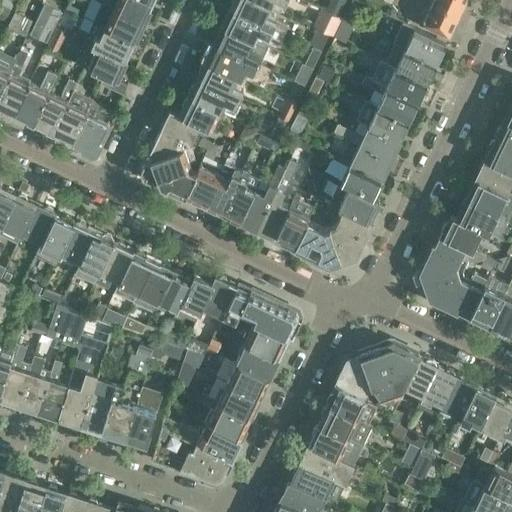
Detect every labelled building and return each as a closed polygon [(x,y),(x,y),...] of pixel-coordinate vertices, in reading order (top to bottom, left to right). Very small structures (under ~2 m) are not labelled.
[(12,0),(0,0),(0,4),(9,8),(12,0)] [(153,0),(115,0),(113,6),(145,21),(146,19),(149,18),(151,13),(150,9),(154,1),(153,0)] [(234,0),(234,1),(231,7),(284,32),(288,24),(277,19),(281,9),(261,0),(234,0)] [(261,0),(281,9),(284,11),(289,0),(261,0)] [(332,0),(328,8),(337,12),(342,0),(332,0)] [(459,13),(431,0),(429,0),(418,22),(448,37),(459,13)] [(431,0),(459,13),(465,0),(431,0)] [(45,42),(61,9),(43,1),(27,33),(45,42)] [(66,8),(77,13),(79,9),(68,4),(66,8)] [(8,9),(0,5),(0,22),(2,23),(8,9)] [(104,25),(104,26),(136,40),(137,38),(140,38),(143,32),(141,29),(145,21),(113,6),(111,11),(101,6),(94,20),(95,20),(104,25)] [(224,23),(223,25),(253,39),(258,29),(280,39),(284,32),(231,7),(228,14),(225,15),(223,21),(224,23)] [(337,15),(323,8),(315,25),(317,26),(328,31),(329,32),(337,15)] [(347,9),(343,16),(352,20),(355,13),(347,9)] [(15,11),(7,26),(17,31),(24,16),(15,11)] [(343,17),(334,35),(343,39),(351,21),(343,17)] [(410,34),(405,46),(436,61),(437,59),(440,58),(442,53),(441,51),(446,41),(414,25),(400,19),(397,28),(410,34)] [(104,25),(95,20),(90,31),(78,26),(74,34),(95,45),(127,59),(131,51),(134,50),(137,44),(135,41),(136,40),(104,26),(104,25)] [(218,35),(215,41),(256,61),(264,64),(268,57),(249,48),(253,39),(223,25),(223,26),(220,27),(217,33),(218,35)] [(328,31),(317,26),(309,43),(320,49),(328,31)] [(56,29),(48,46),(56,50),(64,32),(56,29)] [(207,58),(237,73),(241,64),(252,69),(253,68),(271,76),(274,70),(256,61),(215,41),(211,49),(209,50),(206,55),(207,58)] [(104,73),(118,79),(121,70),(125,70),(128,64),(126,61),(127,59),(95,45),(86,64),(104,73)] [(312,45),(304,62),(312,66),(320,49),(312,45)] [(0,90),(9,72),(0,67),(0,59),(5,49),(0,46),(0,90)] [(405,46),(396,65),(427,80),(428,79),(431,77),(433,72),(432,70),(436,61),(405,46)] [(9,72),(0,90),(0,105),(3,107),(5,110),(10,112),(15,111),(28,81),(17,75),(26,55),(18,50),(9,72)] [(387,84),(418,99),(419,98),(422,97),(424,92),(423,89),(427,80),(396,65),(377,56),(373,63),(392,72),(387,84)] [(201,70),(198,77),(240,96),(243,88),(232,83),(237,73),(207,58),(206,61),(203,62),(200,68),(201,70)] [(302,61),(294,78),(304,83),(312,66),(302,61)] [(322,63),(317,73),(328,78),(333,68),(322,63)] [(29,80),(28,81),(15,111),(17,112),(16,115),(25,120),(27,117),(35,121),(49,90),(57,74),(48,70),(40,86),(29,80)] [(101,81),(124,93),(128,84),(118,79),(104,73),(101,81)] [(49,90),(35,121),(36,121),(35,124),(45,129),(46,126),(54,130),(69,99),(78,78),(71,75),(62,96),(49,90)] [(377,104),(409,119),(409,117),(412,116),(415,111),(414,108),(418,99),(387,84),(366,75),(363,81),(383,91),(377,104)] [(325,80),(316,76),(312,85),(321,89),(325,80)] [(191,93),(190,94),(220,108),(225,99),(236,104),(240,96),(198,77),(195,84),(192,85),(190,90),(191,93)] [(69,99),(54,130),(56,131),(55,134),(64,138),(65,135),(73,139),(88,108),(87,108),(92,98),(74,90),(69,99)] [(185,105),(181,113),(201,122),(211,127),(220,108),(190,94),(189,96),(187,97),(184,102),(185,105)] [(279,94),(271,111),(286,118),(295,101),(286,97),(279,94)] [(368,123),(400,138),(404,130),(407,129),(409,124),(408,121),(409,119),(377,104),(367,99),(358,119),(368,123)] [(88,108),(73,139),(74,139),(72,142),(91,151),(98,148),(110,123),(109,123),(113,114),(90,103),(88,108)] [(171,108),(162,127),(192,141),(200,123),(211,127),(201,122),(181,113),(171,108)] [(297,113),(289,130),(297,134),(305,117),(297,113)] [(277,114),(269,131),(278,136),(286,119),(277,114)] [(496,136),(496,137),(511,144),(511,120),(505,117),(501,127),(497,128),(495,132),(496,136)] [(348,138),(359,142),(391,157),(395,149),(397,148),(400,143),(399,140),(400,138),(368,123),(363,134),(338,122),(334,131),(348,138)] [(223,123),(220,130),(234,137),(237,129),(223,123)] [(150,152),(152,157),(176,149),(184,146),(182,141),(176,138),(177,135),(191,142),(192,141),(162,127),(150,152)] [(255,129),(239,136),(253,144),(259,131),(255,129)] [(260,132),(254,145),(262,149),(268,136),(260,132)] [(292,133),(289,141),(307,150),(311,142),(292,133)] [(208,148),(217,144),(201,136),(198,144),(208,148)] [(511,144),(496,137),(495,140),(491,141),(489,145),(491,148),(487,157),(511,168),(511,144)] [(339,157),(350,161),(382,177),(386,168),(388,168),(391,162),(390,159),(391,157),(359,142),(348,138),(339,157)] [(186,193),(185,196),(187,196),(188,194),(196,198),(196,201),(202,204),(205,203),(206,203),(220,171),(223,163),(212,158),(218,144),(217,144),(208,148),(207,148),(200,162),(192,178),(186,193)] [(176,149),(152,157),(146,159),(142,169),(144,176),(152,180),(182,167),(191,164),(184,146),(176,149)] [(255,188),(240,219),(242,220),(243,223),(248,225),(251,224),(257,227),(277,185),(289,158),(282,154),(270,182),(269,181),(264,192),(255,188)] [(481,169),(477,177),(507,190),(511,180),(511,169),(487,157),(486,158),(482,159),(479,166),(481,169)] [(277,185),(257,227),(264,231),(265,234),(270,236),(273,235),(274,236),(289,204),(280,200),(297,161),(289,158),(277,185)] [(350,161),(341,181),(340,181),(348,185),(372,196),(376,187),(379,187),(381,181),(381,178),(382,177),(350,161)] [(182,167),(152,180),(153,180),(159,178),(161,184),(185,196),(186,193),(192,178),(189,176),(193,169),(191,164),(182,167)] [(220,171),(206,203),(207,203),(208,207),(214,209),(217,208),(223,211),(243,169),(234,165),(229,176),(220,171)] [(243,169),(223,211),(230,214),(231,217),(236,220),(239,219),(240,219),(255,188),(245,183),(250,172),(243,169)] [(471,188),(468,196),(498,211),(509,216),(511,208),(511,193),(507,191),(477,177),(476,179),(473,178),(469,187),(471,188)] [(331,200),(338,204),(370,218),(374,211),(376,210),(379,203),(378,201),(379,199),(372,196),(348,185),(340,181),(331,200)] [(0,227),(16,193),(15,192),(14,189),(9,187),(6,188),(0,184),(0,227)] [(0,233),(17,242),(22,231),(35,202),(27,198),(26,195),(21,192),(18,194),(16,193),(0,227),(0,233)] [(293,195),(289,204),(274,236),(283,240),(284,243),(290,246),(293,244),(294,245),(309,214),(300,209),(304,200),(293,195)] [(458,216),(482,228),(488,231),(498,211),(468,196),(467,198),(464,199),(460,206),(462,209),(458,216)] [(35,202),(22,231),(41,241),(55,211),(54,211),(53,208),(48,205),(45,206),(35,202)] [(335,223),(330,225),(343,259),(353,256),(355,254),(372,219),(370,218),(338,204),(343,207),(335,223)] [(55,211),(41,241),(40,243),(60,252),(75,220),(74,220),(74,221),(73,220),(72,217),(67,215),(64,216),(56,212),(55,211)] [(442,233),(466,245),(472,248),(482,228),(458,216),(452,213),(447,222),(444,224),(441,229),(443,232),(442,233)] [(309,214),(294,245),(294,246),(304,251),(304,252),(328,263),(330,264),(333,263),(343,259),(330,225),(325,227),(307,219),(310,214),(309,214)] [(75,220),(60,252),(79,261),(94,230),(86,226),(85,223),(80,221),(77,222),(76,222),(76,221),(75,220)] [(94,230),(79,261),(99,270),(114,239),(112,238),(112,235),(107,233),(104,234),(94,230)] [(423,276),(426,284),(459,272),(463,271),(468,260),(472,262),(483,259),(485,254),(472,248),(466,245),(442,233),(435,246),(434,245),(423,267),(423,271),(423,273),(423,276)] [(114,239),(99,270),(94,280),(108,287),(113,277),(119,279),(133,249),(126,246),(125,242),(121,240),(117,241),(116,241),(116,240),(114,239)] [(133,249),(119,279),(138,288),(153,258),(146,255),(145,255),(144,251),(139,249),(136,251),(133,249)] [(153,258),(138,288),(158,298),(172,268),(171,267),(170,264),(166,262),(163,263),(161,263),(162,262),(153,258)] [(172,268),(158,298),(177,307),(192,276),(185,273),(185,274),(184,273),(183,270),(178,268),(175,269),(172,268)] [(11,273),(5,270),(3,276),(8,279),(11,273)] [(192,276),(177,307),(178,307),(181,302),(199,311),(203,305),(215,279),(207,275),(204,277),(203,276),(203,275),(195,271),(192,277),(192,276)] [(459,272),(426,284),(429,295),(431,297),(432,298),(457,310),(457,308),(470,314),(485,282),(487,277),(475,272),(472,278),(465,274),(463,271),(459,272)] [(215,279),(203,305),(221,314),(236,284),(229,280),(229,281),(228,281),(227,277),(222,275),(219,276),(217,275),(215,279)] [(0,317),(2,318),(12,283),(0,278),(0,317)] [(485,282),(470,314),(471,314),(471,313),(472,314),(473,317),(479,320),(482,319),(490,322),(505,291),(485,282)] [(236,284),(221,314),(235,321),(240,312),(253,319),(289,336),(291,330),(294,330),(299,319),(297,318),(298,316),(298,315),(296,312),(296,311),(251,289),(250,290),(236,284)] [(43,288),(40,295),(59,302),(63,294),(44,287),(43,288)] [(505,291),(490,322),(492,323),(492,326),(499,329),(502,328),(509,332),(511,326),(511,289),(509,289),(507,293),(505,291)] [(64,293),(60,303),(79,310),(83,301),(64,293)] [(100,318),(106,304),(97,299),(91,313),(100,318)] [(80,344),(68,381),(80,385),(86,368),(97,372),(98,372),(113,323),(56,302),(45,333),(80,344)] [(112,322),(120,325),(125,315),(117,311),(112,322)] [(27,327),(43,332),(46,323),(30,318),(27,327)] [(244,339),(245,340),(255,345),(279,356),(280,354),(282,355),(290,339),(288,337),(289,336),(253,319),(244,339)] [(142,332),(161,339),(166,330),(148,322),(142,332)] [(161,339),(183,346),(186,339),(167,329),(161,339)] [(58,339),(48,335),(46,344),(56,347),(58,339)] [(188,337),(183,347),(202,353),(207,343),(188,337)] [(179,357),(182,347),(156,339),(151,354),(161,357),(162,351),(179,357)] [(212,339),(208,347),(215,350),(217,351),(221,343),(219,342),(212,339)] [(10,358),(0,389),(0,395),(9,398),(10,402),(15,403),(18,401),(31,361),(23,358),(28,344),(16,340),(10,358)] [(245,340),(236,360),(269,376),(273,367),(277,365),(279,361),(278,357),(278,356),(279,356),(255,345),(245,340)] [(0,389),(10,358),(14,346),(0,341),(0,389)] [(381,345),(392,377),(390,377),(395,392),(394,394),(391,400),(397,403),(401,395),(399,394),(404,385),(402,384),(404,380),(417,353),(406,347),(405,346),(405,347),(396,343),(396,342),(395,342),(393,341),(391,342),(390,341),(390,342),(381,345)] [(132,369),(145,373),(153,347),(140,343),(132,369)] [(381,345),(360,352),(360,353),(371,383),(373,383),(380,393),(379,398),(387,402),(385,407),(393,411),(397,403),(391,400),(395,392),(390,377),(392,377),(381,345)] [(183,359),(197,366),(202,354),(186,348),(183,359)] [(124,367),(130,369),(135,354),(129,352),(124,367)] [(402,384),(404,385),(422,394),(437,364),(435,363),(434,360),(429,358),(426,359),(418,355),(419,353),(418,352),(418,353),(417,353),(404,380),(402,384)] [(34,353),(31,361),(18,401),(29,405),(30,408),(35,409),(38,407),(48,375),(40,372),(44,356),(34,353)] [(342,370),(336,383),(364,395),(371,384),(373,383),(371,383),(360,353),(351,356),(351,355),(350,356),(348,357),(347,360),(346,359),(345,360),(346,361),(342,369),(341,368),(341,369),(342,370)] [(48,375),(38,407),(48,410),(50,414),(55,416),(57,415),(67,382),(56,378),(62,361),(54,358),(48,375)] [(195,365),(183,360),(177,380),(187,384),(195,365)] [(236,360),(227,380),(260,395),(264,387),(268,385),(270,380),(268,377),(269,376),(236,360)] [(422,394),(420,398),(431,403),(433,399),(441,403),(456,373),(454,372),(453,369),(449,367),(446,369),(437,364),(422,394)] [(68,381),(57,415),(58,414),(81,421),(92,388),(97,372),(86,368),(80,385),(68,381)] [(456,373),(441,403),(452,408),(450,412),(459,416),(475,382),(467,378),(466,375),(462,373),(459,374),(456,373)] [(92,388),(81,421),(84,422),(85,426),(90,428),(94,426),(106,430),(121,384),(115,382),(115,383),(96,376),(92,388)] [(227,380),(217,399),(251,415),(251,413),(254,413),(257,407),(256,404),(260,395),(227,380)] [(475,382),(459,416),(470,421),(471,417),(481,422),(495,392),(494,391),(493,388),(488,386),(485,387),(475,382)] [(329,401),(328,403),(359,417),(368,397),(364,395),(336,383),(335,383),(337,384),(333,392),(330,394),(328,399),(329,401)] [(121,384),(106,430),(125,436),(136,402),(122,397),(125,386),(121,384)] [(207,418),(206,419),(242,435),(242,434),(242,433),(246,432),(248,427),(247,424),(251,415),(217,399),(201,392),(197,400),(214,407),(208,418),(207,418)] [(498,393),(495,392),(481,422),(491,427),(489,430),(499,435),(511,408),(511,399),(506,397),(505,394),(501,392),(498,393)] [(387,402),(377,397),(375,403),(384,408),(387,402)] [(136,402),(125,436),(127,436),(128,440),(134,441),(137,440),(146,443),(157,409),(152,408),(152,407),(136,402)] [(170,403),(163,422),(178,429),(182,419),(186,410),(170,403)] [(323,413),(319,422),(349,436),(359,441),(364,442),(372,424),(358,417),(359,417),(328,403),(328,404),(327,405),(324,406),(322,410),(323,413)] [(403,411),(395,408),(390,419),(398,422),(403,411)] [(511,408),(501,431),(497,440),(504,443),(508,434),(511,435),(511,408)] [(201,429),(182,419),(178,429),(183,431),(233,455),(233,453),(235,454),(243,437),(241,436),(242,435),(206,419),(201,429)] [(183,431),(178,429),(163,422),(152,457),(168,462),(183,431)] [(314,433),(310,442),(340,455),(353,461),(361,443),(349,436),(319,422),(318,424),(315,426),(313,430),(314,433)] [(401,436),(405,428),(395,423),(391,431),(401,436)] [(425,436),(407,428),(402,437),(421,446),(425,436)] [(233,455),(183,431),(168,462),(217,478),(223,476),(224,473),(226,474),(232,462),(230,461),(233,455)] [(444,448),(425,439),(422,446),(441,455),(444,448)] [(305,453),(301,461),(331,474),(345,481),(354,462),(340,455),(310,442),(309,444),(306,445),(304,449),(305,453)] [(420,448),(409,443),(401,459),(412,464),(420,448)] [(485,446),(480,457),(487,461),(492,450),(485,446)] [(446,447),(441,456),(460,465),(462,463),(465,456),(446,447)] [(499,453),(493,449),(487,460),(494,463),(499,453)] [(296,472),(292,480),(322,493),(322,492),(331,474),(301,461),(300,463),(297,465),(294,469),(296,472)] [(449,461),(446,466),(465,474),(469,466),(462,463),(460,465),(449,461)] [(484,482),(484,483),(511,496),(511,472),(494,463),(485,482),(484,482)] [(5,471),(0,486),(0,505),(7,508),(5,511),(14,511),(15,510),(16,510),(26,478),(17,475),(16,472),(11,470),(8,472),(5,471)] [(418,478),(410,474),(404,486),(412,490),(418,478)] [(26,478),(16,510),(20,511),(37,511),(46,484),(37,482),(36,479),(31,477),(28,479),(26,478)] [(463,497),(473,501),(496,511),(510,511),(511,509),(511,506),(511,503),(511,496),(484,483),(472,478),(463,497)] [(291,481),(290,480),(289,482),(288,483),(285,488),(285,490),(281,498),(319,511),(328,511),(330,506),(323,503),(322,503),(326,494),(322,492),(322,493),(292,480),(291,481)] [(392,502),(400,486),(389,480),(381,496),(392,502)] [(46,484),(37,511),(59,511),(66,491),(57,488),(57,485),(51,483),(48,485),(46,484)] [(66,491),(59,511),(81,511),(86,497),(78,495),(77,492),(71,490),(69,492),(66,491)] [(86,497),(81,511),(114,511),(116,508),(107,505),(98,501),(97,498),(91,496),(89,498),(86,497)] [(496,511),(473,501),(462,497),(458,504),(469,509),(467,511),(496,511)] [(319,511),(281,498),(277,507),(276,507),(273,511),(319,511)] [(116,508),(114,511),(137,511),(138,507),(118,500),(116,508)] [(167,511),(150,507),(139,503),(138,507),(137,511),(167,511)]
